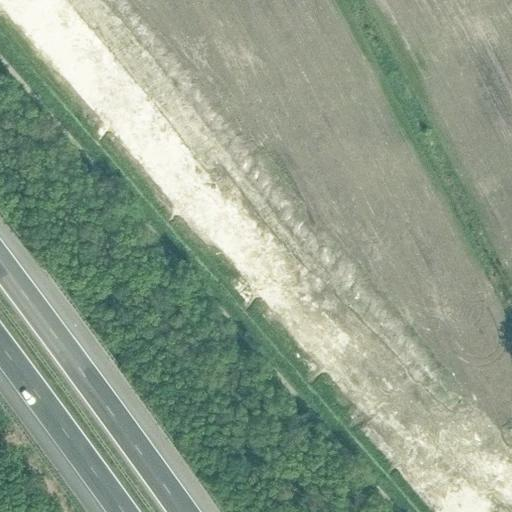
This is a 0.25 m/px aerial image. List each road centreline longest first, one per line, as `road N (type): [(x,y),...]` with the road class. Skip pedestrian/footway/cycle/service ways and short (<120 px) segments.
road 1 (motorway): [(182,511),(0,269)]
road 2 (motorway): [(0,352),(119,511)]
